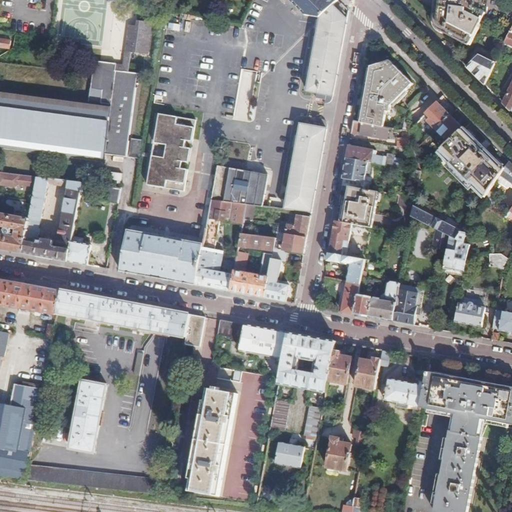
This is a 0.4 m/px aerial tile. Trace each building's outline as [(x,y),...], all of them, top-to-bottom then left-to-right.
[(289,0),(305,15),(321,18),(334,5),(339,0),(289,0)] [(486,19),(511,31),(511,30),(511,0),(438,0),(436,26),(436,27),(439,30),(471,46),(486,19)] [(334,5),(321,18),(308,91),(318,93),(317,98),(326,99),(325,104),(328,104),(329,104),(331,102),(333,101),(348,19),(334,5)] [(132,46),(148,48),(151,22),(138,20),(137,25),(130,24),(128,44),(133,44),(132,46)] [(12,43),(0,41),(0,48),(11,50),(12,43)] [(132,46),(128,45),(125,66),(124,71),(129,71),(132,52),(132,46)] [(468,67),(486,85),(495,65),(480,55),(468,67)] [(129,71),(124,71),(124,72),(117,71),(118,64),(118,63),(99,60),(97,60),(90,101),(2,89),(0,103),(0,144),(103,159),(104,153),(127,156),(138,73),(129,71)] [(373,67),(363,122),(386,127),(389,111),(392,112),(393,106),(415,84),(393,61),(373,67)] [(242,69),(232,119),(248,122),(258,72),(242,69)] [(47,73),(46,87),(69,88),(69,74),(47,73)] [(452,115),(439,102),(427,113),(431,117),(428,120),(437,129),(452,115)] [(198,119),(162,113),(149,184),(185,190),(189,168),(183,167),(185,158),(189,159),(190,150),(186,149),(188,140),(194,141),(198,119)] [(465,127),(452,115),(437,129),(446,138),(449,135),(453,139),(465,127)] [(302,123),(292,178),(286,209),(312,212),(329,122),(327,119),(323,118),(322,118),(321,127),(302,123)] [(363,122),(355,121),(353,132),(382,137),(383,132),(389,133),(390,127),(386,127),(363,122)] [(453,139),(441,151),(454,163),(452,165),(472,186),(474,184),(487,197),(492,190),(503,174),(507,168),(466,127),(465,127),(453,139)] [(397,137),(399,146),(413,142),(410,133),(397,137)] [(140,158),(143,139),(132,137),(129,157),(140,158)] [(350,147),(348,158),(368,161),(373,162),(383,164),(385,155),(377,154),(377,150),(350,145),(350,147)] [(385,155),(383,164),(393,165),(394,159),(396,153),(385,151),(385,155)] [(345,172),(343,186),(350,187),(355,187),(356,181),(360,179),(366,180),(367,172),(368,161),(348,158),(345,172)] [(511,161),(507,168),(503,174),(511,180),(511,184),(511,186),(511,161)] [(269,174),(218,165),(212,200),(247,204),(256,205),(264,206),(269,174)] [(411,176),(420,178),(422,170),(412,168),(411,176)] [(0,249),(10,251),(28,254),(35,255),(37,242),(48,184),(49,179),(2,173),(0,182),(0,185),(16,188),(19,186),(33,188),(36,188),(35,194),(32,211),(26,211),(24,218),(0,213),(0,249)] [(70,182),(49,179),(48,184),(69,187),(70,182)] [(37,242),(35,255),(51,258),(69,262),(73,237),(74,233),(84,183),(70,182),(69,187),(58,242),(57,248),(53,247),(54,242),(43,240),(42,242),(37,242)] [(109,202),(119,203),(122,188),(109,187),(107,202),(109,202)] [(350,187),(344,223),(353,224),(362,226),(371,227),(374,228),(380,191),(355,187),(350,187)] [(492,190),(487,197),(483,202),(492,208),(500,196),(492,190)] [(421,199),(417,197),(413,216),(437,228),(451,235),(458,239),(463,231),(469,223),(464,220),(458,228),(419,207),(421,199)] [(247,204),(212,200),(209,218),(244,225),(245,219),(247,204)] [(256,205),(247,204),(245,219),(254,220),(256,205)] [(308,238),(311,217),(298,215),(297,223),(295,223),(294,226),(279,224),(278,233),(287,235),(308,238)] [(254,220),(245,219),(244,225),(242,233),(250,235),(252,235),(254,220)] [(333,238),(330,253),(342,255),(344,248),(349,248),(353,224),(344,223),(336,221),(333,238)] [(208,226),(205,243),(216,245),(219,228),(208,226)] [(128,228),(120,271),(197,285),(204,247),(205,243),(181,238),(181,241),(152,236),(152,233),(128,228)] [(451,235),(437,228),(434,247),(449,249),(451,235)] [(153,231),(152,233),(152,236),(181,241),(181,238),(182,237),(153,231)] [(468,231),(463,231),(458,239),(451,235),(449,249),(446,267),(466,271),(472,244),(466,243),(468,231)] [(250,235),(242,233),(239,252),(249,253),(245,247),(248,247),(250,235)] [(239,252),(235,275),(232,291),(267,298),(275,250),(276,242),(277,239),(252,235),(250,235),(248,247),(266,250),(262,276),(246,273),(243,273),(244,266),(247,267),(248,262),(249,257),(250,254),(249,253),(239,252)] [(308,238),(287,235),(285,243),(306,245),(308,238)] [(69,262),(89,265),(92,246),(83,244),(84,239),(73,237),(69,262)] [(276,242),(275,250),(284,251),(285,243),(276,242)] [(305,253),(306,245),(285,243),(284,251),(288,251),(305,253)] [(204,247),(197,285),(223,289),(226,273),(220,272),(223,251),(204,247)] [(275,250),(267,298),(287,301),(290,285),(279,283),(282,261),(287,261),(288,251),(284,251),(275,250)] [(351,264),(348,281),(361,283),(365,259),(342,255),(330,253),(329,261),(351,264)] [(511,257),(503,254),(492,254),(494,263),(499,263),(499,267),(508,268),(508,265),(511,259),(511,257)] [(466,271),(446,267),(445,272),(465,276),(466,271)] [(226,273),(223,289),(232,291),(235,275),(226,273)] [(25,283),(0,278),(0,304),(20,309),(25,283)] [(342,311),(355,313),(359,294),(361,283),(348,281),(342,311)] [(359,294),(355,313),(393,320),(401,283),(401,282),(392,281),(389,283),(386,299),(359,294)] [(35,285),(25,283),(20,309),(30,310),(35,285)] [(401,283),(393,320),(415,324),(417,313),(418,306),(422,306),(425,288),(401,283)] [(63,290),(35,285),(30,310),(58,315),(58,313),(63,290)] [(469,287),(463,286),(460,302),(466,303),(469,287)] [(87,294),(63,290),(58,313),(153,331),(155,320),(159,321),(161,308),(87,294)] [(460,302),(456,321),(484,326),(487,307),(476,305),(476,302),(475,301),(473,301),(472,301),(471,301),(470,303),(470,304),(466,303),(460,302)] [(167,309),(161,308),(159,321),(155,320),(153,331),(163,332),(167,309)] [(187,337),(191,314),(167,309),(163,332),(187,337)] [(504,311),(498,310),(495,327),(500,328),(500,329),(511,331),(511,310),(504,309),(504,311)] [(187,337),(186,343),(201,346),(206,316),(191,314),(187,337)] [(290,332),(221,319),(219,334),(233,336),(232,340),(243,342),(241,351),(285,358),(290,332)] [(48,339),(53,340),(56,326),(50,325),(48,339)] [(493,330),(492,338),(499,339),(500,331),(493,330)] [(0,332),(0,355),(1,356),(6,357),(11,334),(0,332)] [(280,384),(328,392),(330,380),(336,350),(338,341),(290,332),(285,358),(281,378),(280,384)] [(392,350),(383,349),(382,359),(381,365),(389,366),(392,350)] [(342,351),(336,350),(330,380),(349,384),(354,357),(342,354),(342,351)] [(0,355),(0,444),(31,450),(32,450),(44,389),(37,387),(38,384),(29,383),(28,386),(18,384),(14,405),(0,402),(0,359),(1,356),(0,355)] [(375,362),(363,359),(358,385),(376,389),(381,365),(382,359),(375,358),(375,362)] [(511,387),(429,372),(423,407),(422,408),(454,414),(435,511),(469,511),(486,419),(511,423),(511,387)] [(421,384),(390,378),(386,399),(399,402),(398,407),(408,409),(410,407),(411,405),(423,407),(428,381),(421,379),(421,384)] [(108,385),(85,380),(73,448),(97,452),(108,385)] [(215,389),(209,388),(190,490),(220,495),(239,393),(218,389),(219,387),(215,386),(215,389)] [(290,402),(277,400),(272,427),(285,429),(290,402)] [(305,435),(319,437),(322,423),(325,407),(311,405),(305,435)] [(358,445),(365,446),(368,432),(356,429),(355,436),(359,436),(358,445)] [(342,438),(334,436),(329,466),(348,470),(353,444),(341,442),(342,438)] [(305,446),(281,441),(276,467),(302,473),(305,446)] [(0,444),(0,465),(28,471),(31,450),(0,444)] [(30,464),(27,479),(48,482),(158,495),(161,479),(30,464)] [(355,497),(354,506),(352,511),(359,511),(362,499),(355,497)]
